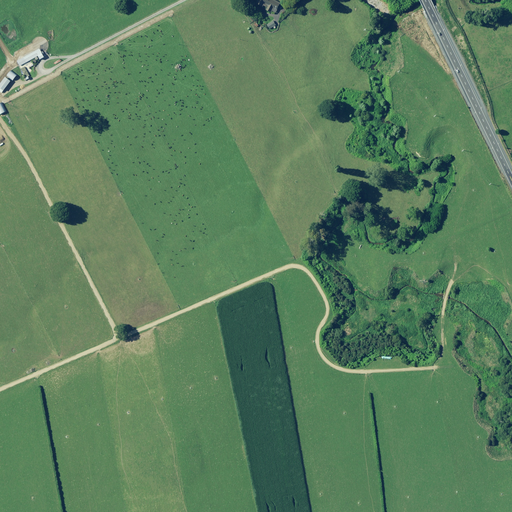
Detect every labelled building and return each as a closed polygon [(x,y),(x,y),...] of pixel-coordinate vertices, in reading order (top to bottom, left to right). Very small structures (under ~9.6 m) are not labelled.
[(256,0),(255,3),(263,7),(264,5),(267,7),(266,10),(271,13),(273,9),(277,11),(281,2),(278,1),(276,0),(256,0)] [(277,25),(274,21),(267,25),(270,29),(277,25)] [(43,52),(42,52),(40,49),(17,61),(20,66),(39,56),(40,59),(44,57),(44,56),(45,55),(43,52)] [(31,78),(25,67),(21,69),(27,80),(31,78)] [(17,75),(11,71),(7,76),(13,81),(17,75)] [(11,81),(6,77),(0,84),(0,90),(2,93),(11,81)]
